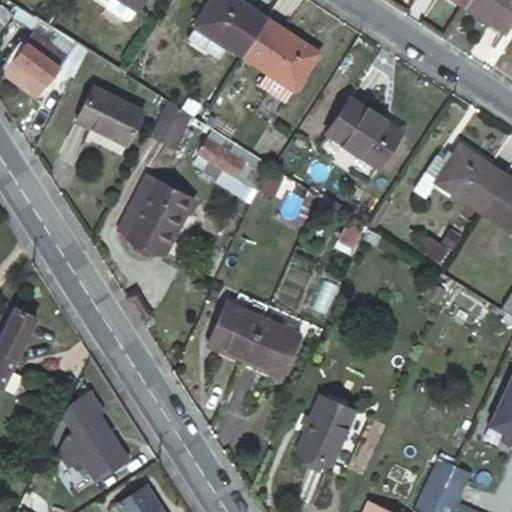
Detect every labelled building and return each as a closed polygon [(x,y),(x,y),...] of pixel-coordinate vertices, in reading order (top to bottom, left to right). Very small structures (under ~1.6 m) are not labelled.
[(126,3),(121,0),(115,0),(111,7),(112,12),(130,23),(135,23),(141,13),(139,11),(126,3)] [(121,0),(126,3),(139,11),(141,13),(142,14),(150,0),(121,0)] [(231,50),(246,60),(270,22),(237,0),(217,0),(198,28),(202,31),(231,50)] [(456,0),(470,9),(475,0),(456,0)] [(511,0),(475,0),(470,9),(511,35),(511,33),(511,0)] [(270,22),(246,60),(260,69),(289,88),(292,90),(316,52),(270,22)] [(55,67),(70,75),(85,47),(72,40),(65,50),(31,28),(6,68),(42,90),(55,67)] [(218,69),(231,50),(202,31),(189,51),(218,69)] [(289,88),(260,69),(247,89),(277,109),(289,88)] [(69,115),(130,145),(146,112),(85,81),(69,115)] [(328,137),(379,171),(403,135),(352,102),(328,137)] [(153,131),(176,145),(191,120),(168,105),(153,131)] [(221,166),(255,187),(267,162),(219,131),(212,127),(198,153),(208,159),(202,169),(216,177),(221,166)] [(439,185),(486,215),(509,180),(462,149),(457,158),(439,185)] [(427,176),(439,185),(457,158),(451,154),(446,161),(439,157),(427,176)] [(257,195),(269,200),(280,175),(269,170),(257,195)] [(511,181),(509,180),(486,215),(511,232),(511,181)] [(118,229),(160,251),(181,212),(139,190),(118,229)] [(352,243),(358,226),(345,221),(338,238),(352,243)] [(420,300),(435,300),(434,284),(420,284),(420,300)] [(511,297),(503,311),(511,316),(511,297)] [(207,343),(243,359),(261,317),(225,301),(207,343)] [(0,399),(13,406),(21,392),(1,382),(35,316),(16,305),(0,335),(0,399)] [(261,317),(243,359),(279,374),(297,332),(261,317)] [(511,359),(485,422),(511,433),(511,359)] [(69,402),(65,409),(77,427),(72,429),(66,434),(60,446),(66,458),(83,446),(91,460),(107,450),(110,456),(124,447),(101,411),(103,410),(89,388),(69,402)] [(295,444),(328,459),(353,408),(319,392),(295,444)] [(468,471),(451,464),(445,476),(462,484),(468,471)] [(412,508),(419,511),(428,511),(445,476),(430,468),(412,508)] [(445,476),(428,511),(449,511),(462,484),(445,476)] [(167,511),(153,490),(152,491),(145,481),(118,500),(125,511),(167,511)] [(397,511),(364,497),(356,511),(397,511)]
